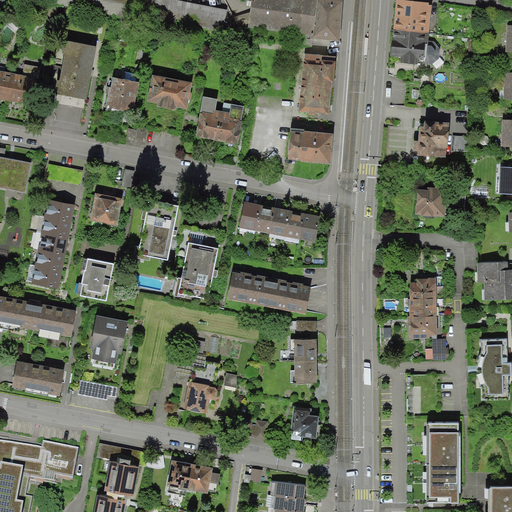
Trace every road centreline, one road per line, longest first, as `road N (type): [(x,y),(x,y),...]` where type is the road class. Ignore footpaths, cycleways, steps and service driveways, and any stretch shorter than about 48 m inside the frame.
road 1 (residential): [(0,131),(334,202)]
road 2 (secondary): [(364,206),(364,474)]
road 3 (residential): [(249,453),(0,404)]
road 4 (secondary): [(381,0),(364,206)]
road 5 (residential): [(350,0),(334,202)]
